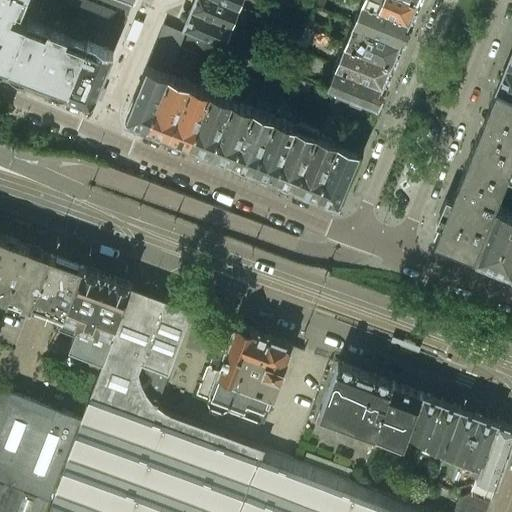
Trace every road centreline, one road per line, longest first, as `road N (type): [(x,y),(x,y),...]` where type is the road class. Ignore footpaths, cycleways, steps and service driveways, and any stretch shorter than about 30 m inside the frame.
road 1 (unclassified): [(352,235),(329,253),(302,252),(104,177),(66,172),(3,182)]
road 2 (tertiary): [(199,250),(248,294),(511,396)]
road 3 (tertiary): [(511,366),(199,250)]
road 4 (residential): [(399,253),(498,0)]
road 5 (residential): [(352,235),(104,135)]
road 6 (residential): [(449,0),(352,235)]
road 7 (tertiary): [(3,182),(199,250)]
road 8 (residential): [(104,135),(159,0)]
road 9 (residential): [(511,299),(399,253)]
